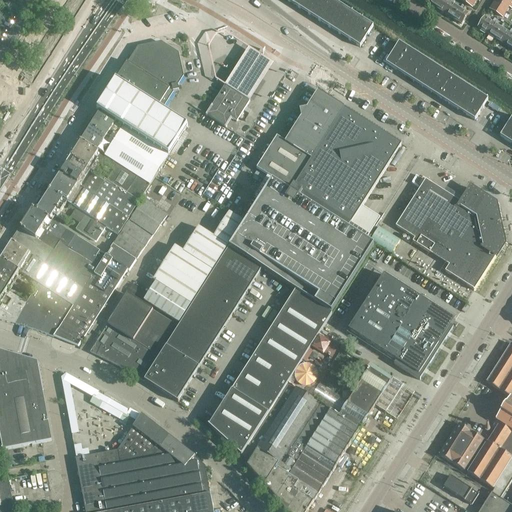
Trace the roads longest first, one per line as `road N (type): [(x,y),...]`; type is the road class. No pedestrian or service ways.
road 1 (unclassified): [(0,251),(132,40),(197,21),(213,0)]
road 2 (unclassified): [(511,181),(279,31)]
road 3 (unclassified): [(368,511),(511,284)]
road 4 (unclassified): [(264,511),(179,426),(123,387),(51,353)]
road 5 (tertiary): [(0,158),(87,18)]
road 6 (unclassified): [(67,511),(51,353)]
